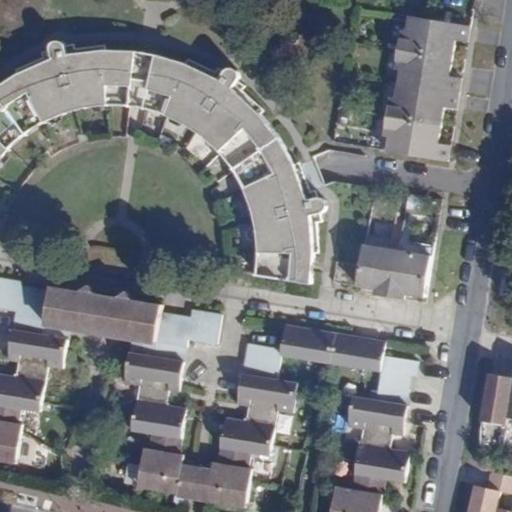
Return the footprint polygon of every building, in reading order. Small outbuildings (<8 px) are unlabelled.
[(401,30),(398,49),(455,59),(458,40),(469,42),(472,26),(409,16),(407,30),(401,30)] [(0,162),(13,149),(32,133),(42,126),(59,118),(81,111),(92,109),(111,107),(126,106),(132,108),(138,53),(102,51),(87,53),(69,56),(68,46),(66,43),(63,41),(58,41),(54,43),(53,47),(53,60),(49,63),(32,69),(0,87),(0,162)] [(400,70),(397,84),(461,94),(463,79),(451,78),(455,59),(398,49),(395,69),(400,70)] [(138,53),(132,108),(138,108),(146,109),(158,56),(138,53)] [(262,252),(259,275),(314,283),(315,245),(313,215),(325,212),(328,207),(328,202),(325,199),(322,198),(310,201),(295,161),(291,156),(284,141),(269,123),(255,107),(242,95),(234,89),(240,78),(240,75),(238,71),(236,69),(234,69),(229,70),(220,80),(209,74),(195,68),(188,66),(177,61),(158,56),(146,109),(149,110),(166,115),(182,123),(207,139),(226,158),(234,168),(249,194),(253,203),(257,216),(261,235),(262,252)] [(387,116),(444,126),(447,108),(458,109),(461,94),(397,84),(395,97),(390,96),(387,116)] [(450,162),(452,146),(441,144),(444,126),(387,116),(384,136),(389,137),(386,151),(450,162)] [(360,286),(363,287),(376,289),(376,294),(393,297),(400,251),(366,245),(363,266),(360,286)] [(401,251),(393,297),(408,299),(408,295),(424,296),(427,297),(434,255),(401,251)] [(334,285),(341,285),(360,286),(363,266),(338,261),(334,285)] [(0,461),(17,465),(24,424),(19,423),(21,409),(42,413),(49,367),(64,369),(70,331),(131,341),(124,383),(140,386),(132,432),(152,435),(150,449),(145,449),(138,488),(178,494),(178,497),(247,509),(254,468),(250,468),(252,454),(272,457),(279,412),(295,414),(300,382),(279,378),(283,355),(381,371),(377,399),(353,395),(348,428),(363,430),(353,489),(337,486),(332,511),(381,511),(383,499),(387,480),(407,484),(409,471),(413,452),(391,448),(393,435),(405,437),(408,417),(410,405),(408,404),(413,376),(417,377),(420,362),(385,356),(387,341),(368,337),(310,328),(287,324),(282,349),(248,343),(243,369),(238,404),(249,406),(247,421),(226,418),(218,462),(213,461),(212,468),(184,463),(185,456),(180,455),(185,428),(188,408),(169,405),(171,391),(181,393),(190,340),(218,344),(223,314),(192,308),(191,317),(163,312),(165,304),(133,299),(127,292),(120,297),(106,295),(96,293),(90,286),(81,290),(52,286),(51,290),(22,285),(22,281),(0,277),(0,309),(16,312),(11,344),(8,360),(19,362),(16,376),(0,373),(0,461)] [(511,377),(491,374),(483,422),(508,426),(510,418),(511,404),(511,377)] [(468,511),(497,511),(498,508),(502,491),(511,493),(511,476),(492,471),(488,488),(473,484),(468,511)]
